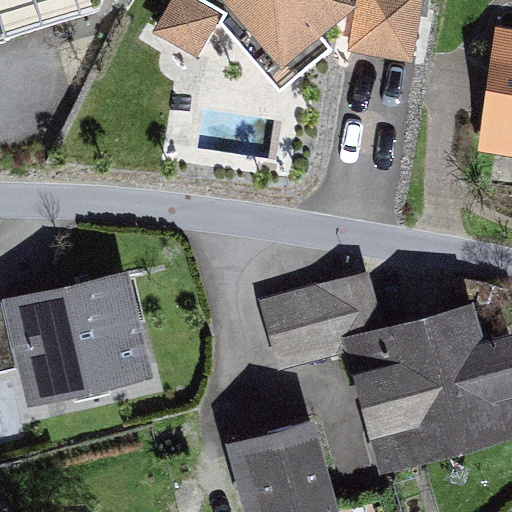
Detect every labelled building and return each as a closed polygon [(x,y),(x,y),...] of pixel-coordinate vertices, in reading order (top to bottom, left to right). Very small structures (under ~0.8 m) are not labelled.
[(0,0),(0,39),(100,8),(104,0),(0,0)] [(353,0),(170,0),(154,29),(199,56),(219,19),(283,89),(334,43),(321,28),(353,0)] [(422,0),(357,0),(349,48),(413,58),(422,0)] [(511,23),(498,22),(480,148),(511,152),(511,23)] [(131,264),(0,295),(0,368),(19,364),(28,400),(156,369),(131,264)] [(370,268),(260,298),(279,368),(346,350),(340,331),(384,319),(370,268)] [(384,319),(340,331),(346,350),(380,472),(511,435),(511,327),(485,335),(473,294),(384,319)] [(339,511),(313,415),(227,438),(246,511),(339,511)]
